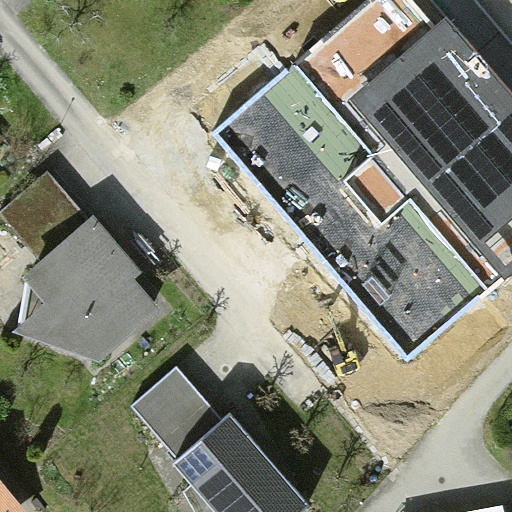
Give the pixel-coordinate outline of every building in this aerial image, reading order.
[(433,33),(405,0),(379,0),(222,131),(408,352),(511,265),(511,109),(442,25),(433,33)] [(28,245),(70,209),(42,177),(0,213),(28,245)] [(23,328),(99,355),(154,308),(128,278),(136,271),(94,222),(31,276),(53,301),(23,328)] [(224,419),(179,366),(133,405),(179,458),(175,461),(194,483),(186,490),(198,511),(300,511),(311,503),(232,412),(224,419)] [(14,511),(0,493),(0,511),(14,511)]
